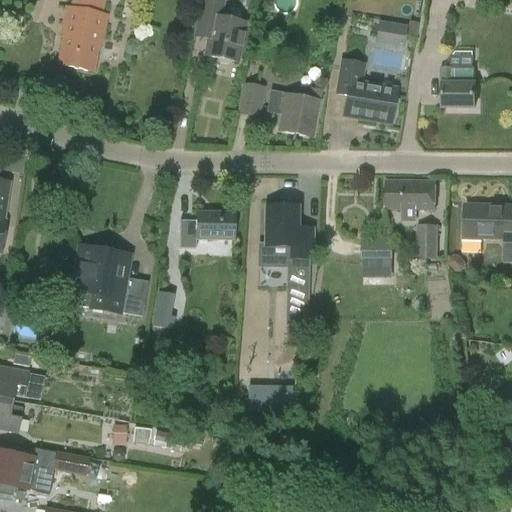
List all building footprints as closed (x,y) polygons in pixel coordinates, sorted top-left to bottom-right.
[(72,0),(71,9),(66,8),(63,25),(66,26),(58,67),(93,73),(100,35),(103,36),(107,17),(102,16),(104,0),(72,0)] [(200,0),(193,39),(209,42),(206,57),(218,60),(219,64),(228,66),(231,62),(237,64),(245,25),(222,20),(225,1),(219,0),(200,0)] [(375,45),(403,49),(407,27),(378,22),(375,45)] [(343,116),(376,122),(391,124),(393,115),(396,116),(398,102),(395,101),(397,93),(377,89),(377,90),(359,87),(362,66),(344,62),(339,96),(346,97),(343,116)] [(440,84),(442,84),(442,109),(474,109),(475,69),(440,69),(440,84)] [(237,115),(259,119),(265,89),(243,84),(237,115)] [(266,114),(281,117),(278,132),(314,139),(321,103),(269,94),(266,114)] [(435,183),(386,183),(386,210),(435,210),(435,183)] [(0,196),(0,254),(0,255),(5,223),(9,197),(0,196)] [(511,207),(466,206),(465,238),(504,239),(504,264),(511,264),(511,207)] [(314,228),(297,228),(297,208),(266,207),(265,248),(259,248),(259,267),(314,268),(314,228)] [(195,250),(195,240),(233,241),(234,215),(196,214),(196,222),(179,222),(179,250),(195,250)] [(416,261),(437,261),(438,227),(417,226),(416,261)] [(394,239),(364,239),(364,260),(394,260),(394,239)] [(137,303),(123,301),(131,256),(79,247),(68,305),(88,309),(87,311),(122,317),(122,315),(134,317),(137,303)] [(158,293),(151,327),(172,331),(175,318),(170,318),(174,296),(158,293)] [(291,294),(288,338),(308,340),(311,296),(291,294)] [(14,356),(12,365),(28,368),(30,358),(14,356)] [(0,367),(0,399),(13,402),(14,397),(24,399),(29,373),(0,367)] [(12,407),(13,402),(0,399),(0,432),(17,436),(23,409),(12,407)] [(125,445),(126,426),(115,425),(114,445),(125,445)] [(0,453),(0,485),(27,491),(33,460),(0,453)] [(56,453),(52,472),(85,478),(89,459),(56,453)]
